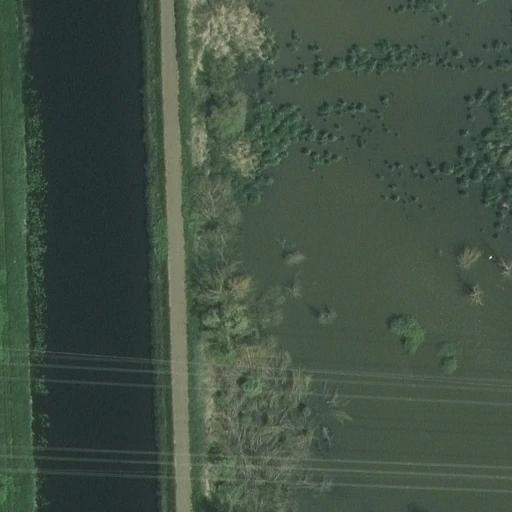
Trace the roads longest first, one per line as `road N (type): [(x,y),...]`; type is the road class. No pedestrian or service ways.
road 1 (track): [(176,0),(188,511)]
road 2 (track): [(11,511),(0,135)]
